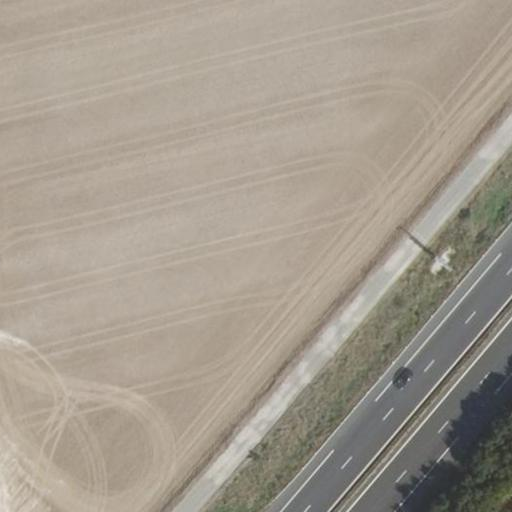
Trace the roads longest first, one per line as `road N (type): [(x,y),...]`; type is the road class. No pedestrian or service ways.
road 1 (track): [(169,511),(511,110)]
road 2 (trunk): [(511,276),(310,511)]
road 3 (trunk): [(370,511),(511,346)]
